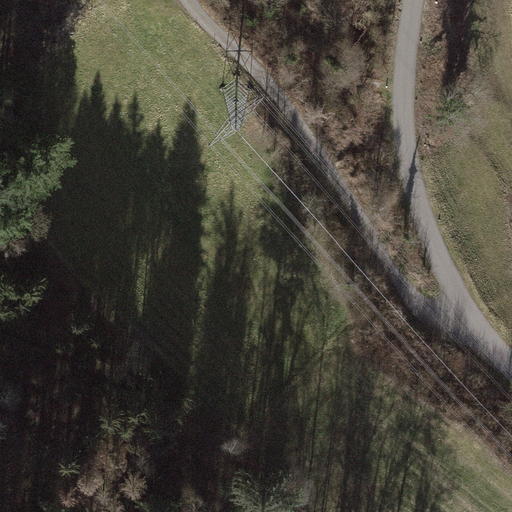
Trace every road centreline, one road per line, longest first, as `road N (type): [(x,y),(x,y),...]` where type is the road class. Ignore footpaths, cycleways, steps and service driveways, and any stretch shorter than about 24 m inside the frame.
road 1 (residential): [(449,287),(405,285),(299,122),(197,0)]
road 2 (residential): [(415,0),(402,125),(449,287)]
